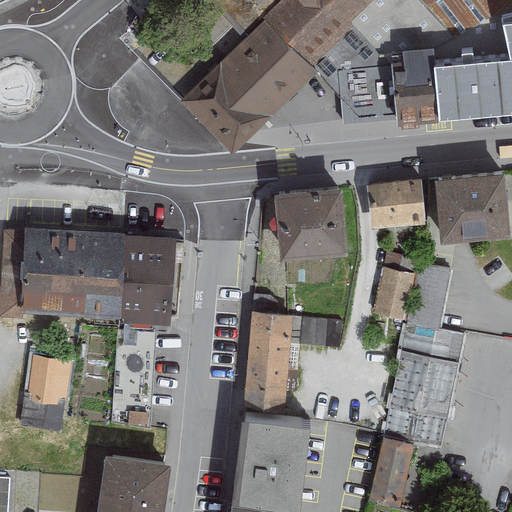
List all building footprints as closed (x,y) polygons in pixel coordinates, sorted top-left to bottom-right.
[(0,0),(0,11),(7,9),(23,0),(0,0)] [(308,60),(373,0),(208,0),(245,39),(185,94),(232,146),(316,69),(308,60)] [(511,13),(498,17),(502,49),(433,56),(432,45),(401,49),(402,60),(392,61),(398,121),(511,109),(511,13)] [(502,171),(434,178),(441,239),(509,232),(502,171)] [(424,223),(419,179),(366,185),(371,229),(424,223)] [(345,250),(339,184),(273,190),(280,257),(345,250)] [(124,233),(24,228),(24,236),(5,236),(1,319),(22,320),(22,311),(122,315),(122,324),(167,326),(167,321),(178,322),(182,243),(173,243),(173,238),(123,236),(124,233)] [(450,271),(421,265),(370,502),(400,508),(415,443),(439,448),(463,338),(437,333),(450,271)] [(411,274),(380,268),(372,315),(403,320),(411,274)] [(279,420),(291,316),(250,312),(227,511),(282,511),(283,507),(296,509),(306,423),(279,420)] [(28,399),(66,403),(71,361),(33,357),(28,399)] [(159,511),(167,463),(104,454),(95,511),(159,511)]
